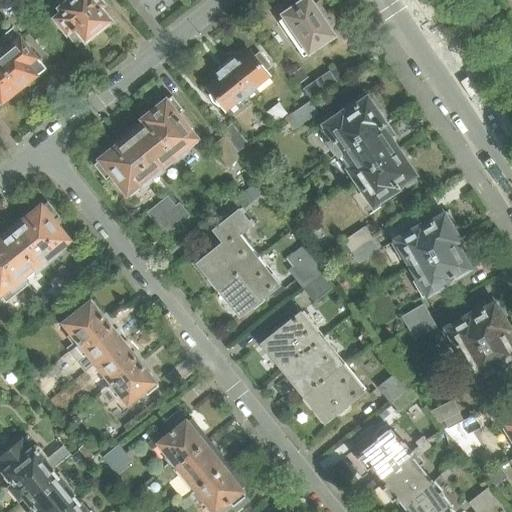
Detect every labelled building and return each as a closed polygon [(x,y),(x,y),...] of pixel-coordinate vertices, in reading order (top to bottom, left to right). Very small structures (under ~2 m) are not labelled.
[(109,21),(101,10),(99,7),(103,4),(104,5),(105,4),(101,0),(58,0),(55,3),(61,10),(53,16),(56,20),(58,26),(64,30),(67,34),(70,31),(81,44),(84,41),(88,39),(89,39),(90,38),(93,38),(96,36),(99,33),(100,30),(101,29),(101,28),(104,26),(104,25),(109,21)] [(329,27),(333,24),(318,2),(313,5),(309,0),(302,0),(298,3),(296,0),(291,0),(287,3),(291,8),(281,15),(283,18),(279,22),(303,57),(334,36),(329,27)] [(0,66),(19,90),(38,75),(39,75),(46,69),(40,62),(20,37),(0,52),(0,66)] [(234,59),(225,66),(249,95),(250,95),(256,90),(254,87),(268,76),(264,72),(270,67),(259,53),(253,58),(250,53),(237,63),(234,59)] [(0,105),(19,90),(0,66),(0,105)] [(220,77),(207,87),(224,108),(222,110),(229,118),(243,107),(240,103),(249,95),(225,66),(222,69),(216,73),(220,77)] [(300,68),(292,74),(299,84),(308,77),(300,68)] [(316,97),(337,83),(329,72),(303,89),(312,100),(316,97)] [(338,154),(383,123),(376,113),(381,110),(372,96),(367,99),(363,94),(341,109),(343,112),(320,128),(338,154)] [(198,143),(180,120),(177,116),(183,111),(171,97),(150,114),(153,117),(146,122),(175,161),(198,143)] [(290,131),(314,115),(317,113),(309,102),(283,120),(290,131)] [(287,115),(278,103),(266,113),(275,124),(287,115)] [(175,161),(146,122),(143,119),(126,133),(128,136),(121,142),(151,180),(166,199),(172,206),(176,202),(156,176),(175,161)] [(355,179),(397,151),(390,140),(395,137),(386,124),(384,125),(383,123),(338,154),(355,179)] [(247,145),(231,126),(223,133),(239,152),(247,145)] [(239,159),(223,139),(213,147),(229,167),(239,159)] [(151,180),(121,142),(113,148),(111,145),(100,153),(103,157),(93,166),(105,182),(112,177),(129,198),(151,180)] [(414,182),(411,177),(414,175),(397,151),(355,179),(373,205),(399,188),(401,191),(414,182)] [(323,164),(330,159),(328,155),(320,160),(323,164)] [(258,257),(238,232),(251,221),(240,209),(247,203),(249,205),(256,199),(248,191),(242,196),(241,195),(223,209),(230,217),(214,230),(224,242),(201,261),(210,273),(207,275),(218,289),(258,257)] [(291,203),(283,192),(274,200),(282,210),(291,203)] [(166,199),(148,213),(156,223),(174,209),(172,206),(166,199)] [(67,240),(52,222),(59,217),(47,202),(37,210),(34,206),(23,215),(26,219),(19,225),(47,263),(59,253),(56,249),(67,240)] [(174,209),(156,223),(165,235),(188,216),(179,205),(175,208),(174,209)] [(458,241),(451,229),(456,226),(448,212),(443,215),(441,211),(417,225),(418,227),(395,240),(411,267),(458,241)] [(47,263),(19,225),(11,231),(8,227),(0,233),(0,251),(23,282),(47,263)] [(341,258),(370,239),(363,228),(340,244),(341,246),(336,250),(341,258)] [(354,265),(378,250),(370,239),(341,258),(348,268),(354,264),(354,265)] [(468,269),(472,267),(458,241),(411,267),(427,295),(455,279),(456,281),(470,273),(468,269)] [(23,282),(0,251),(0,296),(4,301),(25,285),(23,282)] [(322,271),(308,254),(289,269),(304,287),(322,271)] [(242,312),(280,283),(258,257),(218,289),(230,303),(233,301),(242,312)] [(71,291),(88,277),(80,267),(70,275),(64,268),(57,273),(63,281),(69,289),(71,291)] [(334,286),(322,271),(304,287),(315,302),(334,286)] [(69,289),(63,281),(55,287),(62,296),(69,289)] [(68,351),(103,324),(100,320),(103,318),(101,316),(102,316),(87,297),(76,307),(79,310),(62,324),(76,341),(66,349),(68,351)] [(508,329),(502,317),(506,314),(498,301),(494,303),(491,300),(468,313),(469,315),(446,328),(454,343),(443,350),(450,361),(454,359),(456,361),(462,357),(462,356),(508,329)] [(406,333),(430,319),(423,307),(399,321),(406,333)] [(283,369),(323,337),(303,312),(265,341),(275,353),(272,356),(283,369)] [(19,334),(4,316),(0,319),(0,345),(2,348),(19,334)] [(413,344),(436,330),(430,319),(406,333),(413,344)] [(93,364),(126,338),(117,328),(113,331),(111,328),(109,326),(107,328),(103,324),(68,351),(60,358),(64,362),(72,356),(84,371),(93,364)] [(511,335),(508,329),(462,356),(462,357),(477,383),(506,367),(507,369),(511,366),(511,335)] [(315,385),(344,363),(323,337),(283,369),(303,395),(315,385)] [(93,397),(135,364),(133,360),(135,358),(134,357),(134,356),(132,353),(135,350),(126,338),(93,364),(100,372),(90,380),(96,387),(90,393),(93,397)] [(327,419),(365,389),(344,363),(315,385),(303,395),(315,410),(318,407),(327,419)] [(158,386),(143,368),(142,366),(139,368),(135,364),(93,397),(94,398),(100,393),(109,404),(115,399),(114,398),(118,395),(127,405),(144,392),(147,395),(158,386)] [(409,387),(397,372),(379,387),(391,402),(409,387)] [(399,412),(417,397),(409,387),(391,402),(399,412)] [(463,421),(452,401),(430,414),(438,425),(443,422),(448,429),(460,422),(463,421)] [(159,481),(204,444),(197,435),(201,432),(192,420),(187,423),(178,412),(165,422),(168,427),(154,438),(167,455),(164,458),(168,464),(154,475),(159,481)] [(463,421),(460,422),(467,435),(472,433),(481,428),(475,415),(463,421)] [(379,478),(411,451),(402,440),(400,442),(389,429),(388,430),(385,427),(386,426),(385,425),(373,435),(370,432),(353,445),(361,455),(356,458),(366,470),(370,467),(372,470),(373,470),(379,478)] [(52,469),(71,455),(63,445),(47,457),(37,444),(35,445),(27,435),(0,457),(0,464),(6,472),(4,473),(10,480),(9,481),(13,484),(9,488),(19,500),(23,496),(25,498),(57,472),(56,471),(54,472),(52,469)] [(417,446),(425,440),(422,437),(414,443),(417,446)] [(421,451),(429,445),(425,440),(417,446),(421,451)] [(192,493),(223,468),(228,465),(208,441),(204,444),(159,481),(163,486),(177,474),(192,493)] [(132,462),(126,454),(125,455),(118,446),(102,457),(117,477),(132,463),(132,462)] [(78,465),(90,454),(86,449),(73,459),(78,465)] [(432,481),(421,468),(425,464),(413,449),(411,451),(379,478),(384,483),(383,483),(385,486),(381,490),(391,502),(395,499),(397,502),(399,501),(402,505),(432,481)] [(498,466),(484,476),(492,487),(506,478),(498,466)] [(249,501),(240,489),(244,486),(235,474),(230,477),(223,468),(192,493),(180,504),(184,509),(196,499),(200,504),(204,501),(212,511),(226,511),(232,507),(236,511),(249,501)] [(443,478),(450,473),(447,469),(440,474),(443,478)] [(61,511),(76,500),(73,495),(71,497),(65,489),(69,486),(57,472),(25,498),(31,505),(30,506),(34,510),(31,511),(61,511)] [(453,511),(450,508),(452,507),(443,496),(443,495),(441,492),(442,491),(433,480),(432,481),(402,505),(407,511),(453,511)] [(475,511),(477,511),(497,497),(489,487),(469,503),(475,511)] [(133,497),(128,490),(121,495),(127,502),(133,497)] [(509,511),(497,497),(477,511),(509,511)] [(93,511),(89,507),(83,511),(78,504),(79,503),(76,500),(61,511),(93,511)]
